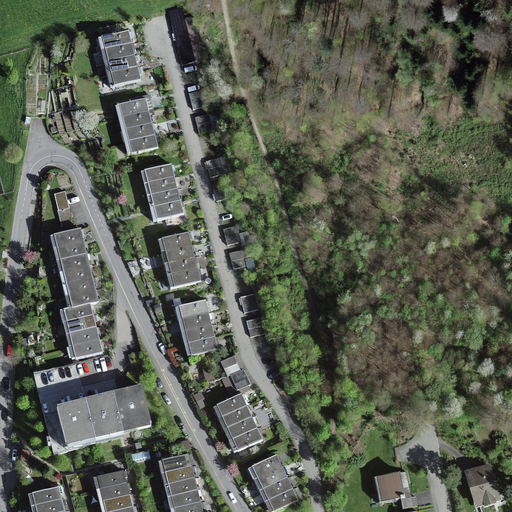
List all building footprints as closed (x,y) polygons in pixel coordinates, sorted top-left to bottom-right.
[(107,50),(131,44),(134,43),(128,22),(106,28),(109,37),(97,40),(100,52),(107,50)] [(186,22),(171,26),(173,33),(188,30),(186,22)] [(190,37),(188,30),(173,33),(175,41),(190,37)] [(131,44),(107,50),(111,62),(134,56),(131,44)] [(193,46),(178,50),(180,57),(195,54),(193,46)] [(197,61),(195,54),(180,57),(182,65),(197,61)] [(107,77),(137,68),(134,56),(111,62),(103,64),(107,77)] [(137,68),(107,77),(110,90),(141,81),(137,68)] [(203,91),(189,94),(191,102),(205,98),(203,91)] [(125,119),(149,113),(154,112),(150,96),(138,98),(139,102),(122,106),(125,119)] [(207,106),(205,98),(191,102),(193,109),(207,106)] [(128,130),(152,125),(149,113),(125,119),(128,130)] [(209,116),(194,119),(196,127),(211,123),(209,116)] [(213,131),(211,123),(196,127),(198,134),(213,131)] [(152,125),(128,130),(130,142),(154,136),(152,125)] [(154,136),(130,142),(134,155),(158,149),(154,136)] [(220,159),(205,163),(207,170),(222,167),(220,159)] [(149,184),(174,178),(171,166),(146,173),(149,184)] [(223,174),(222,167),(207,170),(209,178),(223,174)] [(174,178),(149,184),(153,197),(177,191),(174,178)] [(226,183),(212,187),(214,194),(228,191),(226,183)] [(55,192),(63,228),(75,225),(67,190),(55,192)] [(156,209),(180,203),(177,191),(153,197),(156,209)] [(230,198),(228,191),(214,194),(216,202),(230,198)] [(180,203),(156,209),(159,222),(183,216),(180,203)] [(237,227),(223,230),(225,238),(239,234),(237,227)] [(51,239),(53,250),(83,243),(80,232),(51,239)] [(167,252),(191,246),(188,234),(164,240),(167,252)] [(241,242),(239,234),(225,238),(227,245),(241,242)] [(85,254),(83,243),(53,250),(56,261),(62,260),(85,254)] [(191,246),(167,252),(161,253),(164,266),(194,258),(191,246)] [(244,250),(229,254),(231,262),(246,258),(244,250)] [(62,260),(65,272),(88,266),(85,254),(62,260)] [(167,278),(197,270),(194,258),(164,266),(167,278)] [(247,265),(246,258),(231,262),(233,269),(247,265)] [(92,279),(88,266),(65,272),(69,285),(92,279)] [(197,270),(167,278),(171,292),(201,284),(197,270)] [(63,286),(66,298),(95,291),(92,279),(69,285),(63,286)] [(98,304),(95,291),(66,298),(69,311),(91,306),(98,304)] [(255,294),(240,298),(242,306),(256,302),(255,294)] [(182,320),(208,313),(205,302),(179,309),(182,320)] [(258,309),(256,302),(242,306),(244,313),(258,309)] [(69,323),(93,317),(91,306),(69,311),(60,313),(63,324),(69,323)] [(246,313),(247,320),(261,318),(260,311),(246,313)] [(208,313),(182,320),(185,332),(211,325),(208,313)] [(93,317),(69,323),(72,334),(96,328),(93,317)] [(260,319),(246,322),(248,330),(262,326),(260,319)] [(191,344),(215,337),(211,325),(185,332),(180,333),(183,346),(191,344)] [(264,334),(262,326),(248,330),(249,337),(264,334)] [(75,346),(99,340),(96,328),(72,334),(75,346)] [(215,337),(191,344),(194,355),(218,349),(215,337)] [(99,340),(75,346),(69,347),(72,361),(102,353),(99,340)] [(112,355),(34,375),(53,457),(98,446),(94,438),(65,445),(56,411),(86,404),(113,397),(137,391),(144,383),(146,371),(142,352),(129,355),(132,367),(128,374),(117,378),(112,355)] [(235,357),(220,363),(223,370),(238,363),(235,357)] [(241,371),(238,363),(223,370),(227,377),(230,376),(241,371)] [(241,371),(230,376),(234,383),(247,377),(244,370),(241,371)] [(247,377),(234,383),(237,391),(250,384),(247,377)] [(137,391),(113,397),(122,431),(151,424),(142,390),(137,391)] [(217,419),(224,416),(246,406),(241,396),(213,409),(217,419)] [(113,397),(86,404),(94,438),(122,431),(113,397)] [(94,438),(86,404),(56,411),(65,445),(94,438)] [(251,418),(246,406),(224,416),(229,428),(251,418)] [(229,428),(234,439),(256,429),(251,418),(229,428)] [(262,441),(256,429),(234,439),(240,452),(262,441)] [(158,462),(161,474),(192,466),(188,454),(158,462)] [(254,467),(259,478),(282,468),(277,456),(254,467)] [(487,465),(461,473),(473,509),(499,500),(487,465)] [(195,479),(192,466),(161,474),(164,486),(171,485),(195,479)] [(259,492),(265,489),(287,478),(282,468),(259,478),(254,481),(259,492)] [(100,478),(103,489),(126,483),(123,472),(100,478)] [(395,477),(371,480),(375,505),(399,501),(395,477)] [(265,489),(270,501),(292,490),(287,478),(265,489)] [(171,485),(174,497),(198,491),(195,479),(171,485)] [(129,495),(126,483),(103,489),(96,491),(100,503),(106,502),(129,495)] [(37,506),(61,500),(58,488),(34,494),(37,506)] [(277,511),(298,502),(292,490),(270,501),(275,511),(277,511)] [(201,503),(198,491),(174,497),(177,509),(201,503)] [(113,511),(132,507),(129,495),(106,502),(108,511),(113,511)] [(416,511),(414,498),(399,501),(398,511),(416,511)] [(61,500),(37,506),(39,511),(63,511),(64,511),(61,500)] [(203,511),(201,503),(177,509),(171,510),(171,511),(203,511)]
